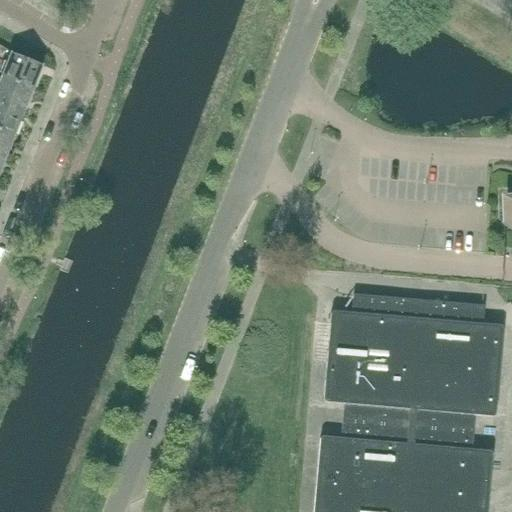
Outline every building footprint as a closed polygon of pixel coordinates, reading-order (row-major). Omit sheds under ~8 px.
[(33,90),(42,66),(10,54),(1,77),(33,90)] [(0,103),(23,113),(33,90),(1,77),(0,78),(0,103)] [(0,130),(14,137),(23,113),(0,103),(0,130)] [(0,157),(5,160),(14,137),(0,130),(0,157)] [(487,511),(492,452),(472,450),(474,416),(495,418),(503,327),(482,325),(484,307),(353,296),(352,314),(331,312),(323,403),(344,405),(341,439),(320,437),(313,511),(487,511)]
